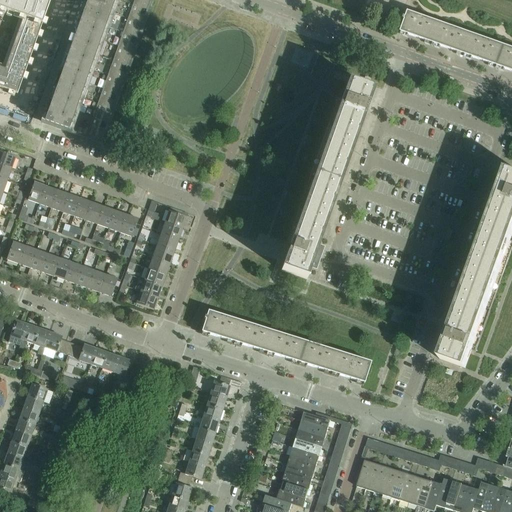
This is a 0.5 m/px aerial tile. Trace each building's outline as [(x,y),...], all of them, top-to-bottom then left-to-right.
[(0,0),(0,88),(17,95),(51,0),(0,0)] [(153,0),(88,0),(44,125),(102,145),(153,0)] [(409,13),(407,18),(402,33),(435,44),(442,25),(409,13)] [(473,36),(442,25),(435,44),(466,56),(473,36)] [(505,47),(473,36),(466,56),(498,67),(505,47)] [(511,49),(505,47),(498,67),(511,72),(511,49)] [(319,237),(344,168),(371,92),(350,84),(344,102),(337,99),(286,244),(293,247),(283,273),(304,280),(309,265),(316,267),(322,248),(316,246),(319,237)] [(0,152),(0,166),(11,171),(16,158),(0,152)] [(0,166),(0,179),(7,182),(11,171),(0,166)] [(476,353),(511,252),(511,173),(509,173),(504,187),(498,185),(491,204),(497,207),(442,361),(463,368),(469,351),(476,353)] [(28,201),(40,205),(46,188),(34,184),(28,201)] [(57,192),(46,188),(40,205),(51,209),(57,192)] [(69,196),(57,192),(51,209),(63,213),(69,196)] [(80,200),(69,196),(63,213),(74,217),(80,200)] [(92,204),(80,200),(74,217),(86,222),(92,204)] [(103,208),(92,204),(86,222),(97,226),(103,208)] [(115,212),(103,208),(97,226),(109,230),(115,212)] [(127,216),(115,212),(109,230),(120,234),(127,216)] [(169,212),(165,224),(182,230),(187,219),(169,212)] [(139,221),(127,216),(120,234),(132,238),(139,221)] [(182,230),(165,224),(160,236),(178,242),(182,230)] [(178,242),(160,236),(156,248),(174,254),(178,242)] [(7,261),(18,265),(25,247),(13,243),(7,261)] [(36,251),(25,247),(18,265),(30,269),(36,251)] [(174,254),(156,248),(152,259),(170,265),(174,254)] [(47,255),(36,251),(30,269),(41,273),(47,255)] [(59,259),(47,255),(41,273),(52,277),(59,259)] [(71,264),(59,259),(52,277),(64,281),(71,264)] [(170,265),(152,259),(148,271),(166,277),(170,265)] [(82,268),(71,264),(64,281),(76,285),(82,268)] [(93,272),(82,268),(76,285),(87,289),(93,272)] [(166,277),(148,271),(144,282),(162,288),(166,277)] [(105,276),(93,272),(87,289),(99,294),(105,276)] [(117,280),(105,276),(99,294),(111,298),(117,280)] [(162,288),(144,282),(140,294),(158,300),(162,288)] [(158,300),(140,294),(136,305),(154,311),(158,300)] [(207,318),(205,318),(204,320),(206,321),(202,333),(234,343),(241,323),(208,313),(207,318)] [(10,338),(22,342),(28,326),(16,322),(10,338)] [(241,323),(234,343),(267,354),(273,333),(241,323)] [(39,330),(28,326),(22,342),(19,349),(24,350),(27,343),(33,346),(39,330)] [(50,334),(39,330),(33,346),(40,348),(37,355),(42,357),(45,350),(50,334)] [(306,343),(273,333),(267,354),(299,364),(306,343)] [(62,338),(50,334),(45,350),(56,354),(57,353),(61,341),(62,338)] [(66,343),(61,341),(57,353),(62,355),(66,343)] [(72,345),(66,343),(62,355),(68,357),(72,345)] [(338,354),(306,343),(299,364),(332,374),(338,354)] [(78,347),(72,345),(68,357),(74,359),(78,347)] [(83,349),(79,361),(79,362),(90,366),(96,350),(84,346),(83,349)] [(83,349),(78,347),(74,359),(79,361),(83,349)] [(107,354),(96,350),(90,366),(101,370),(107,354)] [(119,358),(107,354),(101,370),(113,374),(119,358)] [(338,354),(332,374),(364,384),(370,364),(338,354)] [(130,362),(119,358),(113,374),(124,378),(122,384),(128,386),(132,374),(127,372),(130,362)] [(214,383),(210,395),(226,400),(230,388),(214,383)] [(32,386),(27,398),(43,403),(48,392),(32,386)] [(226,400),(210,395),(207,407),(223,412),(226,400)] [(43,403),(27,398),(23,409),(39,414),(43,403)] [(223,412),(207,407),(203,418),(219,423),(223,412)] [(23,409),(19,420),(35,426),(39,414),(23,409)] [(331,422),(316,417),(305,414),(302,423),(328,431),(331,422)] [(219,423),(203,418),(199,430),(215,435),(219,423)] [(19,420),(15,431),(31,437),(35,426),(19,420)] [(328,431),(302,423),(299,432),(326,440),(328,431)] [(340,433),(346,435),(349,428),(343,426),(340,433)] [(215,435),(199,430),(196,441),(212,446),(215,435)] [(15,431),(11,443),(27,449),(31,437),(15,431)] [(326,440),(299,432),(297,440),(323,448),(326,440)] [(339,436),(337,444),(343,445),(345,438),(339,436)] [(323,448),(297,440),(294,448),(320,456),(323,448)] [(212,446),(196,441),(192,453),(208,458),(212,446)] [(11,443),(7,454),(23,460),(27,449),(11,443)] [(343,445),(337,444),(335,450),(341,452),(343,445)] [(380,447),(373,445),(371,451),(378,453),(380,447)] [(387,449),(380,447),(378,453),(385,455),(387,449)] [(320,456),(294,448),(291,458),(318,466),(320,456)] [(397,452),(390,450),(388,456),(395,458),(397,452)] [(205,469),(208,458),(192,453),(188,452),(187,452),(184,461),(185,463),(188,464),(205,469)] [(404,454),(397,452),(395,458),(402,460),(404,454)] [(7,454),(3,466),(19,471),(23,460),(7,454)] [(334,454),(332,460),(338,462),(340,456),(334,454)] [(414,458),(407,455),(406,462),(413,464),(414,458)] [(318,466),(291,458),(289,466),(315,474),(318,466)] [(421,460),(414,458),(413,464),(419,466),(421,460)] [(338,462),(332,460),(330,467),(336,469),(338,462)] [(431,463),(425,461),(423,467),(429,469),(431,463)] [(444,461),(442,467),(449,469),(451,463),(444,461)] [(375,464),(365,462),(357,488),(366,491),(375,464)] [(438,465),(431,463),(429,469),(436,471),(438,465)] [(458,465),(451,463),(449,469),(456,471),(458,465)] [(201,480),(205,469),(188,464),(185,475),(180,474),(179,479),(191,483),(192,478),(201,480)] [(383,467),(375,464),(366,491),(374,493),(383,467)] [(481,464),(479,470),(486,472),(488,466),(481,464)] [(3,466),(1,472),(0,474),(0,477),(15,483),(19,471),(3,466)] [(315,474),(289,466),(286,474),(312,483),(315,474)] [(468,468),(461,466),(459,472),(466,474),(468,468)] [(495,468),(488,466),(486,472),(493,474),(495,468)] [(391,470),(383,467),(374,493),(383,496),(391,470)] [(475,470),(468,468),(466,474),(473,476),(475,470)] [(505,471),(498,469),(496,475),(503,477),(505,471)] [(400,472),(391,470),(383,496),(392,499),(400,472)] [(329,471),(326,478),(333,479),(335,473),(329,471)] [(511,473),(505,471),(503,477),(510,480),(511,473)] [(409,475),(400,472),(392,499),(400,501),(409,475)] [(312,483),(286,474),(283,483),(310,491),(312,483)] [(417,478),(409,475),(400,501),(409,504),(417,478)] [(0,490),(11,494),(15,483),(0,477),(0,490)] [(333,479),(326,478),(324,485),(330,486),(333,479)] [(426,481),(417,478),(409,504),(417,507),(426,481)] [(188,501),(192,490),(189,489),(191,483),(179,479),(177,485),(175,485),(175,486),(171,485),(168,495),(172,496),(188,501)] [(445,480),(443,486),(437,506),(437,507),(445,509),(454,483),(445,480)] [(435,483),(426,481),(417,507),(426,510),(435,483)] [(310,491),(283,483),(281,491),(307,500),(310,491)] [(443,486),(435,483),(426,510),(434,511),(435,511),(437,507),(437,506),(443,486)] [(462,486),(454,483),(445,509),(454,511),(462,486)] [(482,483),(480,491),(474,510),(480,511),(482,511),(491,486),(482,483)] [(463,511),(471,488),(462,486),(454,511),(463,511)] [(492,511),(500,489),(491,486),(482,511),(492,511)] [(323,488),(321,494),(327,496),(329,490),(323,488)] [(480,491),(471,488),(463,511),(473,511),(474,510),(480,491)] [(501,511),(508,492),(500,489),(492,511),(501,511)] [(307,500),(281,491),(278,500),(293,505),(304,509),(307,500)] [(511,511),(511,509),(511,492),(508,492),(501,511),(511,511)] [(327,496),(321,494),(319,502),(325,504),(327,496)] [(184,511),(188,501),(172,496),(168,508),(181,511),(184,511)] [(293,505),(278,500),(266,496),(264,505),(285,511),(290,511),(293,505)]
